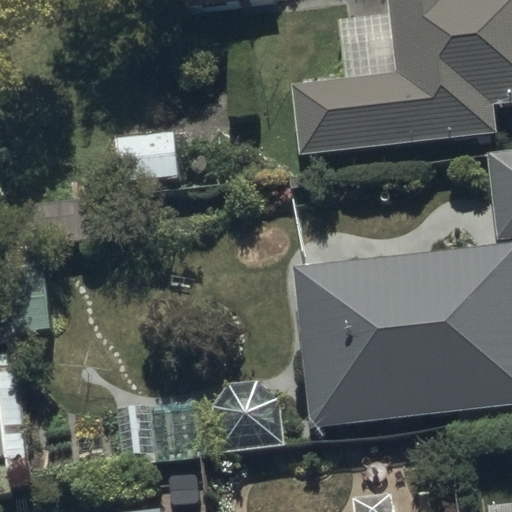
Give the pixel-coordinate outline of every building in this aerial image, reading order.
[(281,7),(279,0),(187,0),(191,20),(281,7)] [(511,0),(387,0),(395,69),(291,80),(299,153),(499,131),(496,99),(511,96),(511,0)] [(174,134),(118,139),(122,181),(178,177),(174,134)] [(511,149),(486,152),(497,241),(511,239),(511,149)] [(107,196),(1,207),(15,334),(48,330),(40,253),(112,246),(107,196)] [(511,243),(288,268),(306,431),(511,408),(511,243)] [(395,511),(393,491),(352,495),(354,511),(395,511)] [(511,511),(511,501),(489,504),(489,511),(511,511)]
